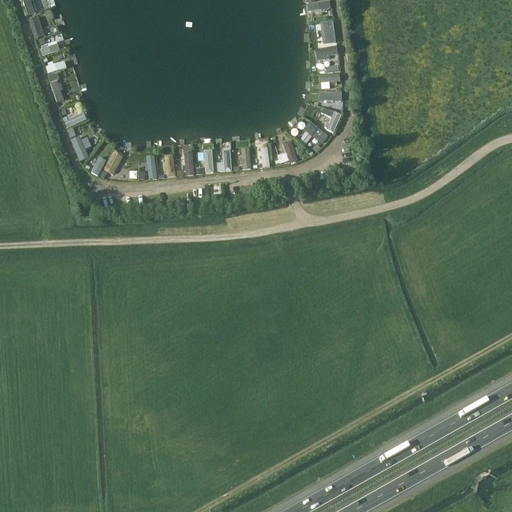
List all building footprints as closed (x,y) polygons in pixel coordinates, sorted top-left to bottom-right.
[(21,0),(27,17),(34,14),(34,13),(36,13),(31,0),(21,0)] [(308,13),(326,10),(330,10),(329,3),(307,6),(308,13)] [(35,20),(30,22),(28,23),(34,42),(42,39),(35,20)] [(41,48),(42,51),(40,52),(42,59),(59,53),(56,46),(47,49),(46,47),(41,48)] [(329,61),(329,58),(337,56),(336,49),(315,52),(316,60),(324,58),(324,62),(329,61)] [(47,66),(48,68),(45,69),(47,75),(66,70),(64,63),(53,67),(52,64),(47,66)] [(339,84),(338,76),(319,78),(320,86),(333,84),(333,86),(337,86),(337,84),(339,84)] [(61,86),(58,87),(57,83),(50,85),(56,105),(63,103),(60,93),(63,92),(61,86)] [(337,105),(337,102),(341,103),(341,95),(320,95),(320,102),(332,102),(332,105),(337,105)] [(322,111),(321,115),(331,119),(328,126),(326,125),(324,129),(326,130),(326,131),(333,134),(341,117),(333,114),(322,111)] [(62,121),(66,130),(86,122),(83,115),(69,121),(68,118),(62,121)] [(309,124),(303,132),(322,146),(327,138),(309,124)] [(283,145),(286,155),(277,158),(278,161),(279,165),(279,166),(289,163),(289,164),(296,162),(290,143),(283,145)] [(264,149),(256,148),(256,168),(264,168),(264,149)] [(240,168),(242,167),(243,173),(251,172),(249,150),(241,151),(242,161),(239,161),(240,168)] [(200,173),(209,174),(210,152),(201,151),(200,173)] [(220,166),(216,166),(217,174),(231,173),(230,152),(222,153),(223,165),(220,165),(220,166)] [(104,173),(113,177),(123,158),(114,153),(104,173)] [(184,155),(185,174),(186,179),(194,178),(192,155),(184,155)] [(166,171),(166,174),(167,179),(175,178),(172,157),(164,159),(165,165),(162,166),(163,171),(166,171)] [(146,179),(149,179),(149,182),(157,181),(154,160),(147,161),(148,173),(146,173),(146,179)] [(89,176),(93,171),(81,163),(78,168),(89,176)] [(212,205),(220,204),(219,197),(211,197),(212,205)]
